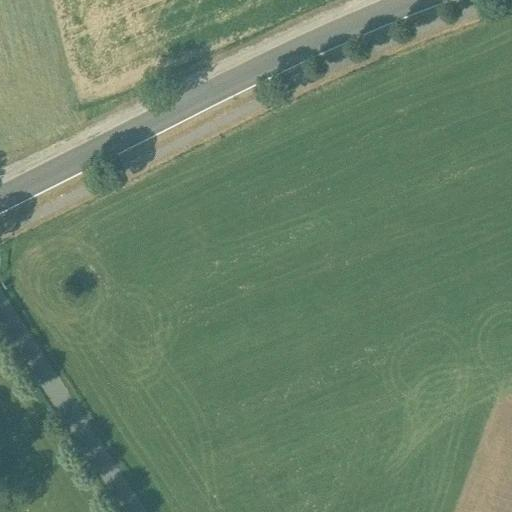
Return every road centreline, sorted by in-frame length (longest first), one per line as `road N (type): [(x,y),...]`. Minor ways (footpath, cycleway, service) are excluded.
road 1 (tertiary): [(0,199),(348,27),(422,0)]
road 2 (unclassified): [(140,511),(0,301)]
